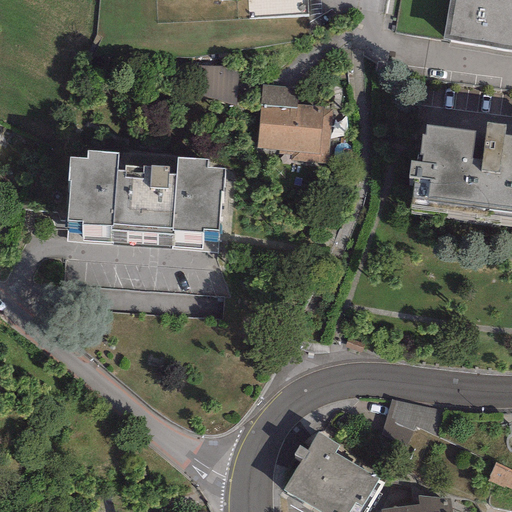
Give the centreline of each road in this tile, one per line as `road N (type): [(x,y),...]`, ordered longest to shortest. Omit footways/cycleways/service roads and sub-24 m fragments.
road 1 (tertiary): [(511,396),(367,389),(340,397),(277,429),(242,484)]
road 2 (residential): [(0,299),(187,455),(242,484)]
